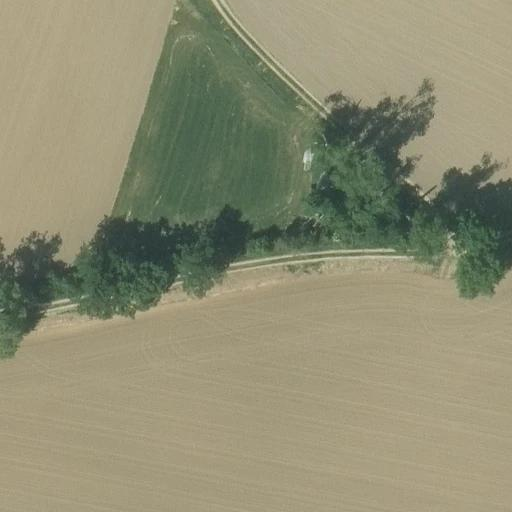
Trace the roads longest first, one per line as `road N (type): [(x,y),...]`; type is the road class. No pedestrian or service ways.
road 1 (track): [(0,310),(249,262),(461,244)]
road 2 (track): [(212,0),(461,244)]
